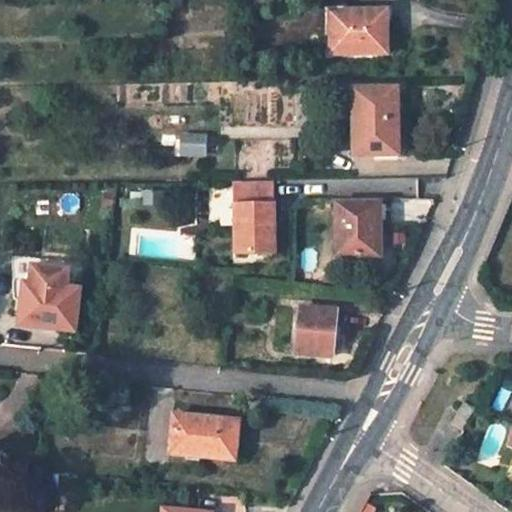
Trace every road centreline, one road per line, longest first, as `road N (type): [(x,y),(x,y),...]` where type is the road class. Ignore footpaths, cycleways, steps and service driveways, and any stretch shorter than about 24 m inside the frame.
road 1 (residential): [(0,357),(383,395)]
road 2 (secondary): [(427,317),(511,100)]
road 3 (unclassified): [(362,433),(471,511)]
